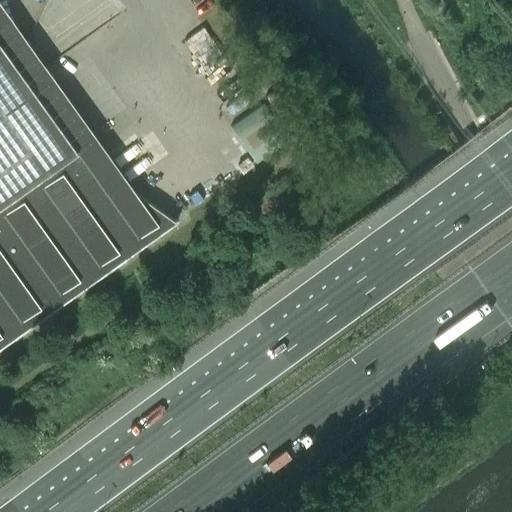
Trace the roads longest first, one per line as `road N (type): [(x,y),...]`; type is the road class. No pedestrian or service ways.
road 1 (motorway): [(511,181),(60,511)]
road 2 (motorway): [(188,511),(511,271)]
road 3 (unclassified): [(120,0),(213,132)]
